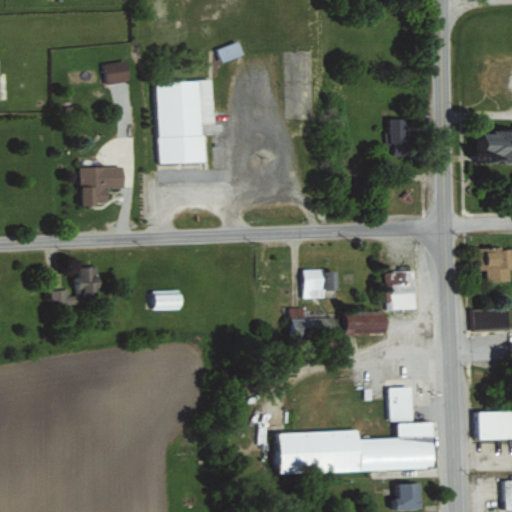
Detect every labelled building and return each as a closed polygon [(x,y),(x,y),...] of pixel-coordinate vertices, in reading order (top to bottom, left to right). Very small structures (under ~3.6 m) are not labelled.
[(218,46),(222,61),(243,55),(239,40),(218,46)] [(103,61),(104,81),(127,80),(126,60),(103,61)] [(198,160),(197,122),(208,122),(206,78),(154,79),(156,161),(198,160)] [(407,117),(389,117),(389,148),(407,148),(407,117)] [(511,161),(511,130),(486,130),(485,160),(511,161)] [(79,204),(106,203),(106,187),(123,186),(122,165),(79,166),(79,204)] [(511,246),(477,247),(477,269),(484,269),(484,280),(509,280),(508,267),(511,266),(511,246)] [(50,307),(90,303),(90,296),(101,295),(98,264),(79,266),(79,275),(72,276),(73,288),(48,290),(50,307)] [(337,289),(337,269),(302,269),(302,297),(323,297),(323,289),(337,289)] [(386,307),(414,307),(412,270),(384,271),(386,307)] [(154,308),(182,308),(182,293),(153,293),(154,308)] [(468,329),(508,328),(507,308),(467,309),(468,329)] [(384,331),(384,314),(344,315),(344,332),(384,331)] [(332,334),(332,317),(290,316),(289,333),(332,334)] [(270,432),(271,446),(277,446),(278,473),(301,472),(301,471),(434,467),(433,421),(411,421),(409,385),(382,386),(384,420),(395,420),(395,436),(357,438),(357,429),(270,432)] [(511,409),(470,411),(471,439),(511,437),(511,409)] [(511,478),(500,479),(500,508),(511,507),(511,478)] [(388,509),(418,508),(417,482),(395,482),(396,498),(387,498),(388,509)]
